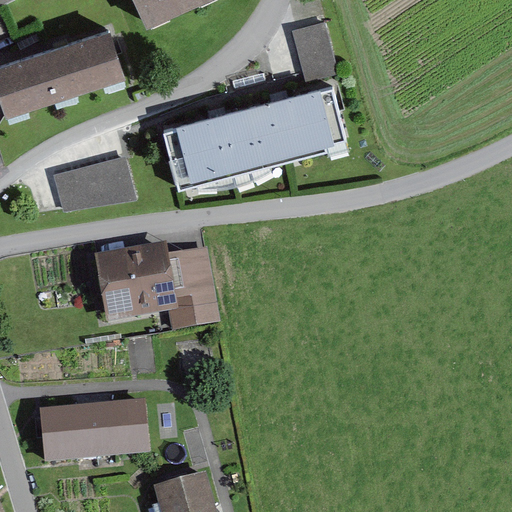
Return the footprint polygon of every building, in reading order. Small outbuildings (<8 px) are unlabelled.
[(0,0),(0,10),(20,0),(0,0)] [(141,0),(155,31),(229,0),(141,0)] [(325,25),(297,31),(307,75),(336,69),(325,25)] [(121,34),(0,69),(0,83),(11,121),(136,84),(121,34)] [(260,110),(275,163),(357,140),(342,88),(260,110)] [(190,186),(275,163),(260,110),(175,134),(190,186)] [(126,160),(59,175),(68,215),(136,200),(126,160)] [(120,327),(173,315),(192,310),(181,264),(178,249),(106,266),(120,327)] [(192,310),(173,315),(178,336),(226,325),(211,258),(181,264),(192,310)] [(152,407),(46,418),(52,472),(158,460),(152,407)] [(164,494),(168,511),(221,511),(212,480),(164,494)]
